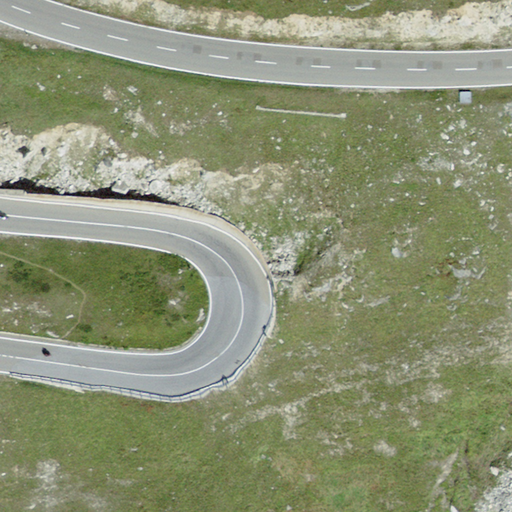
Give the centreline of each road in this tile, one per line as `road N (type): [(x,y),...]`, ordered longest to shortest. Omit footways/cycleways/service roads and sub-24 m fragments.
road 1 (primary): [(0,214),(184,236),(230,268),(242,302),(231,341),(192,371),(0,355)]
road 2 (primary): [(511,66),(384,72),(229,59),(111,36),(0,2)]
